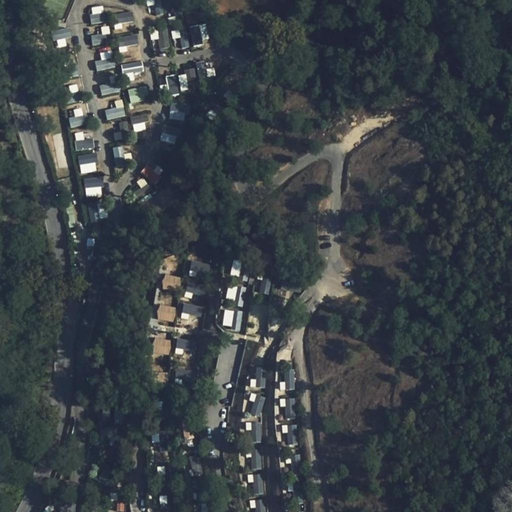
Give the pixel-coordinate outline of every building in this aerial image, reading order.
[(100,6),(90,7),(92,23),(101,22),(100,6)] [(132,12),(116,13),(117,23),(133,21),(132,12)] [(201,24),(189,27),(194,46),(205,43),(201,24)] [(159,49),(169,48),(167,28),(151,30),(152,39),(158,39),(159,49)] [(105,34),(91,35),(92,44),(106,43),(105,34)] [(138,44),(137,34),(117,36),(118,46),(138,44)] [(103,60),(95,61),(96,70),(114,68),(112,53),(102,54),(103,60)] [(121,63),(122,74),(143,71),(142,61),(121,63)] [(184,69),(185,74),(167,75),(168,91),(200,88),(199,78),(207,78),(206,61),(196,62),(196,68),(184,69)] [(100,86),(102,95),(120,91),(117,76),(109,77),(111,83),(100,86)] [(128,88),(129,101),(148,99),(147,87),(128,88)] [(186,120),(187,103),(170,102),(170,119),(186,120)] [(107,119),(125,116),(123,104),(105,107),(107,119)] [(148,128),(144,113),(130,118),(135,132),(148,128)] [(68,117),(71,128),(84,124),(81,114),(68,117)] [(161,140),(176,143),(179,128),(164,125),(161,140)] [(93,139),(75,141),(76,150),(94,148),(93,139)] [(114,165),(123,165),(124,147),(115,147),(114,165)] [(80,173),(97,171),(95,153),(78,155),(80,173)] [(149,163),(141,172),(154,184),(162,176),(149,163)] [(103,195),(101,176),(84,178),(86,197),(103,195)] [(88,203),(90,222),(107,220),(105,202),(88,203)] [(167,282),(165,291),(178,293),(181,275),(172,273),(170,282),(167,282)] [(227,288),(228,299),(237,298),(236,287),(227,288)] [(191,296),(191,302),(204,304),(206,291),(195,290),(194,297),(191,296)] [(162,313),(160,322),(173,324),(176,306),(167,304),(165,313),(162,313)] [(223,325),(232,326),(233,310),(224,309),(223,325)] [(240,331),(242,311),(234,310),(232,330),(240,331)] [(188,319),(187,325),(201,327),(202,315),(191,313),(190,320),(188,319)] [(157,342),(156,351),(168,353),(171,335),(162,334),(160,342),(157,342)] [(183,358),(183,363),(196,364),(197,352),(186,351),(185,358),(183,358)] [(155,376),(155,385),(167,385),(167,367),(158,367),(158,376),(155,376)] [(256,387),(265,388),(265,369),(256,368),(256,387)] [(285,389),(294,389),(294,370),(285,370),(285,389)] [(181,383),(181,388),(194,389),(195,377),(184,376),(183,383),(181,383)] [(237,384),(228,426),(239,428),(241,421),(233,419),(235,411),(241,412),(246,386),(237,384)] [(260,415),(265,397),(256,395),(251,413),(260,415)] [(287,417),(295,417),(294,399),(286,399),(287,417)] [(171,416),(170,403),(158,404),(158,410),(159,416),(165,416),(171,416)] [(252,432),(257,433),(260,420),(248,418),(246,429),(252,430),(252,432)] [(192,422),(179,423),(180,434),(187,434),(187,436),(193,435),(192,422)] [(248,461),(248,467),(262,466),(261,453),(250,454),(250,461),(248,461)] [(173,455),(161,456),(161,462),(161,468),(167,468),(173,468),(173,455)] [(249,483),(250,489),(263,488),(262,475),(251,476),(252,483),(249,483)] [(176,492),(176,479),(163,480),(164,486),(164,492),(170,492),(176,492)] [(178,511),(178,502),(165,502),(165,509),(165,511),(178,511)] [(254,511),(253,511),(267,511),(267,503),(255,504),(256,511),(254,511)]
